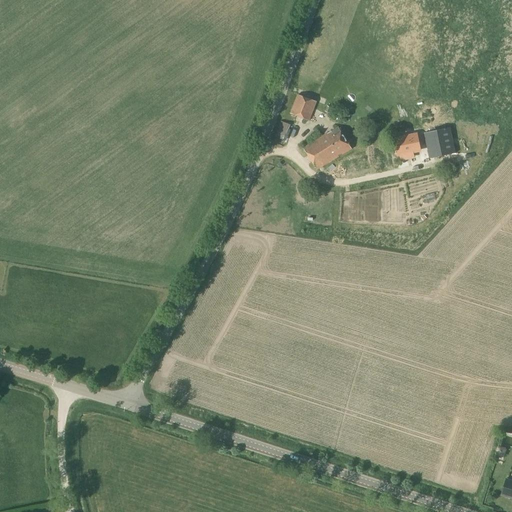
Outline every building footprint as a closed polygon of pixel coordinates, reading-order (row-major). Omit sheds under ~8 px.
[(309,121),(316,102),(297,95),(290,114),(309,121)] [(285,141),(290,131),(288,130),(290,125),(280,122),(272,143),(282,146),(284,141),(285,141)] [(317,170),(351,150),(338,128),(304,148),(317,170)] [(423,133),(428,159),(455,154),(449,128),(423,133)] [(396,153),(397,160),(418,156),(415,140),(394,145),(396,153)] [(503,457),(506,449),(498,447),(495,455),(503,457)] [(511,481),(506,480),(502,495),(511,498),(511,481)]
